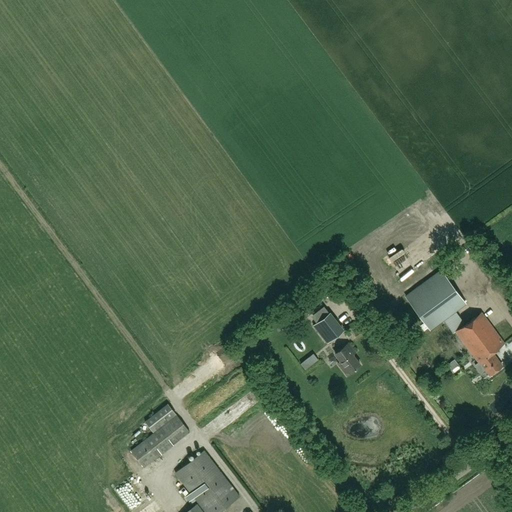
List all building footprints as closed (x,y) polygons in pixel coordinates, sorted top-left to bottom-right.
[(384,294),(416,270),(381,222),(348,245),(384,294)] [(435,229),(437,234),(451,230),(450,225),(435,229)] [(430,330),(465,304),(440,270),(405,295),(430,330)] [(310,295),(314,302),(324,296),(319,289),(310,295)] [(327,343),(344,330),(330,312),(313,325),(327,343)] [(455,331),(467,347),(493,327),(481,312),(455,331)] [(505,343),(493,327),(467,347),(478,362),(475,365),(481,373),(486,370),(490,375),(502,366),(492,352),(505,343)] [(347,375),(360,365),(352,355),(355,353),(347,344),(335,353),(341,361),(338,363),(347,375)] [(195,369),(200,381),(223,370),(218,359),(195,369)] [(457,376),(464,374),(462,366),(455,368),(457,376)] [(444,374),(448,382),(457,377),(453,369),(444,374)] [(144,467),(190,431),(177,415),(130,450),(144,467)] [(205,511),(218,511),(239,496),(204,450),(175,472),(198,502),(205,511)] [(205,511),(198,502),(185,511),(250,511),(249,511),(205,511)]
